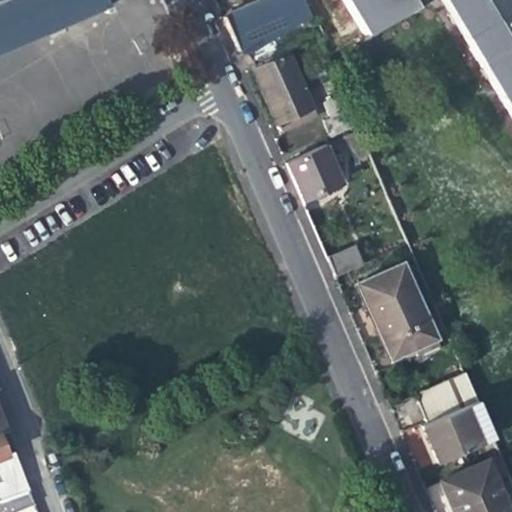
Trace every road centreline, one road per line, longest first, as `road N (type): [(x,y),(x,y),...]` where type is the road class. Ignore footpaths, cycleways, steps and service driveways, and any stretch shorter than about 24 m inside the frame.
road 1 (residential): [(220,75),(403,511)]
road 2 (residential): [(220,75),(0,210)]
road 3 (residential): [(52,511),(0,376)]
